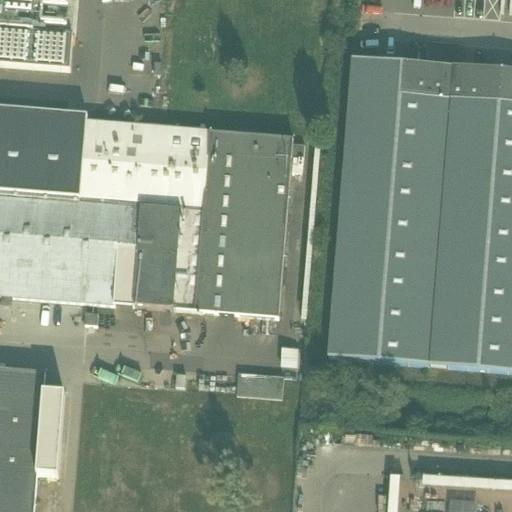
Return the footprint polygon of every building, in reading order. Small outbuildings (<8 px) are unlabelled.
[(0,0),(0,34),(34,37),(34,36),(36,0),(0,0)] [(34,37),(0,34),(0,69),(70,75),(73,39),(34,36),(34,37)] [(328,362),(511,377),(511,76),(353,63),(328,362)] [(0,195),(80,202),(87,126),(88,119),(0,112),(0,195)] [(208,136),(87,126),(80,202),(80,206),(182,215),(203,216),(210,136),(208,136)] [(203,216),(182,215),(174,314),(279,323),(293,143),(210,136),(203,216)] [(0,199),(0,300),(3,301),(2,311),(13,312),(13,302),(174,314),(182,215),(80,206),(0,199)] [(85,330),(97,331),(98,318),(86,317),(85,330)] [(0,511),(35,511),(46,377),(0,373),(0,511)] [(283,381),(238,377),(237,399),(282,403),(283,381)] [(511,511),(511,484),(439,482),(429,490),(492,493),(491,511),(511,511)]
